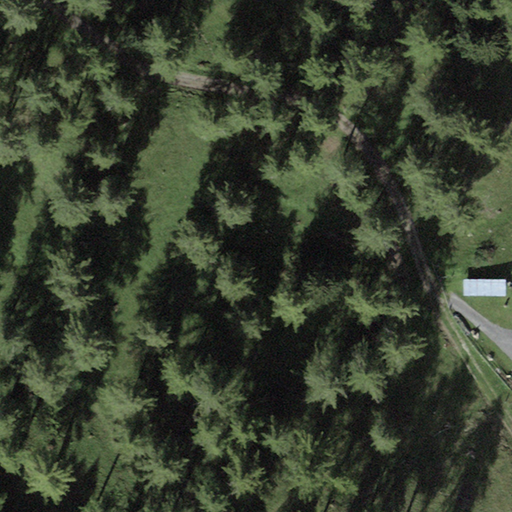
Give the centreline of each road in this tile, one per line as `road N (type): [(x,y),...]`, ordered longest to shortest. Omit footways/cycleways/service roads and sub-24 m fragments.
road 1 (track): [(51,0),(136,64),(323,108),(387,168),(429,284),(511,351)]
road 2 (track): [(429,284),(511,427)]
